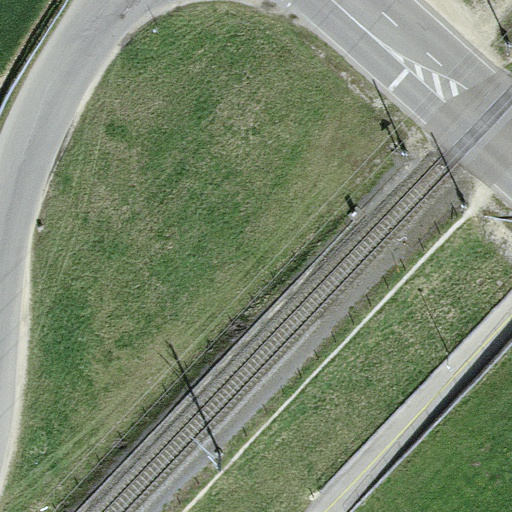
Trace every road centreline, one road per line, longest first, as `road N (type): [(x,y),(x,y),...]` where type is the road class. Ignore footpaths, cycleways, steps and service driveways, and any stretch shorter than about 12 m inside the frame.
road 1 (track): [(511,319),(334,511)]
road 2 (unclassified): [(0,226),(20,153),(110,0)]
road 3 (tertiary): [(352,0),(511,145)]
